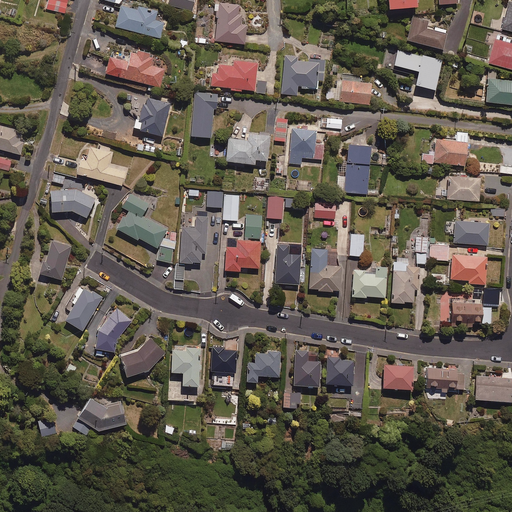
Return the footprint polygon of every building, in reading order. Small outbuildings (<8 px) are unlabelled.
[(68,0),(54,0),(54,1),(51,0),(47,0),(45,10),(65,15),(68,0)] [(169,0),(168,6),(192,12),(194,0),(169,0)] [(417,0),(388,0),(390,13),(419,10),(417,0)] [(511,2),(510,2),(503,29),(511,31),(511,2)] [(219,3),(214,41),(244,45),(247,28),(241,27),(243,15),(239,15),(241,6),(219,3)] [(138,12),(121,8),(116,28),(161,40),(165,24),(155,22),(158,13),(139,8),(138,12)] [(406,43),(443,53),(448,36),(427,31),(429,23),(412,18),(406,43)] [(511,43),(497,39),(490,65),(511,69),(511,43)] [(444,60),(398,49),(394,67),(420,73),(416,87),(436,92),(444,60)] [(137,55),(131,53),(128,62),(109,58),(105,76),(160,89),(165,71),(151,68),(153,59),(150,58),(151,54),(138,51),(137,55)] [(297,59),(285,57),(281,94),(298,96),(299,88),(317,90),(318,83),(324,83),(327,60),(308,58),(308,64),(297,63),(297,59)] [(212,73),(210,87),(231,90),(230,91),(242,93),(242,91),(255,93),(259,64),(234,61),(233,67),(219,65),(218,74),(212,73)] [(511,81),(488,79),(486,105),(511,106),(511,81)] [(267,82),(257,81),(256,93),(265,95),(267,82)] [(342,82),(339,103),(369,107),(372,86),(342,82)] [(218,96),(195,94),(191,138),(211,140),(214,110),(217,111),(218,96)] [(172,105),(149,99),(147,107),(143,106),(139,123),(142,124),(140,133),(163,139),(172,105)] [(343,120),(322,118),(321,128),(342,130),(343,120)] [(288,120),(276,119),(274,142),(286,143),(288,120)] [(23,131),(0,125),(0,150),(21,156),(25,143),(20,142),(23,131)] [(317,132),(291,130),(288,164),(302,165),(302,160),(323,161),(324,146),(316,145),(317,132)] [(455,142),(437,140),(435,157),(423,156),(422,164),(466,170),(470,133),(456,131),(455,142)] [(250,135),(249,142),(229,140),(225,165),(256,168),(256,162),(268,163),(271,138),(250,135)] [(371,148),(348,146),(345,195),(368,197),(371,148)] [(123,187),(126,172),(109,168),(112,153),(90,148),(86,163),(81,161),(77,177),(123,187)] [(13,161),(0,156),(0,170),(9,173),(13,161)] [(511,176),(511,166),(500,165),(499,175),(511,176)] [(66,177),(54,175),(52,183),(64,186),(66,177)] [(480,203),(482,179),(449,176),(447,200),(480,203)] [(77,191),(51,194),(53,215),(72,213),(86,219),(96,200),(77,191)] [(223,192),(207,191),(206,208),(222,209),(223,192)] [(152,204),(131,193),(122,209),(129,213),(126,219),(124,218),(117,230),(138,241),(139,240),(158,249),(156,261),(171,264),(176,233),(145,217),(152,204)] [(240,196),(225,195),(223,221),(238,223),(240,196)] [(284,198),(268,197),(266,219),(282,220),(284,198)] [(301,200),(286,199),(286,208),(301,209),(301,200)] [(336,204),(315,203),(314,219),(335,220),(336,204)] [(491,208),(490,216),(505,217),(506,209),(491,208)] [(262,216),(246,215),(244,239),(260,241),(262,216)] [(206,254),(208,216),(196,216),(195,229),(182,228),(179,266),(194,266),(194,264),(202,264),(202,254),(206,254)] [(456,221),(454,243),(488,247),(490,224),(456,221)] [(365,235),(350,234),(348,257),(363,259),(365,235)] [(429,238),(417,236),(415,252),(427,253),(429,238)] [(241,274),(241,268),(259,270),(261,244),(238,242),(238,248),(227,247),(225,273),(241,274)] [(71,248),(52,243),(46,263),(43,262),(40,275),(62,281),(71,248)] [(449,246),(432,245),(430,261),(448,263),(449,246)] [(290,255),(290,246),(278,246),(275,284),(299,286),(302,256),(290,255)] [(340,293),(342,268),(326,267),(328,250),(312,249),(309,291),(340,293)] [(487,287),(489,259),(453,255),(450,280),(468,282),(469,286),(487,287)] [(406,268),(407,264),(394,263),(390,304),(414,306),(415,292),(419,292),(421,269),(406,268)] [(175,266),(173,290),(183,291),(185,267),(175,266)] [(365,271),(353,270),(351,297),(387,300),(389,268),(376,267),(375,276),(365,276),(365,271)] [(92,294),(85,290),(66,321),(82,331),(103,298),(94,292),(92,294)] [(483,305),(451,304),(450,328),(491,329),(492,308),(483,308),(483,305)] [(133,322),(116,309),(98,333),(95,352),(115,355),(117,341),(133,322)] [(166,354),(150,339),(138,353),(121,358),(128,379),(150,372),(166,354)] [(224,348),(213,347),(211,375),(237,376),(238,351),(224,351),(224,348)] [(187,352),(173,352),(171,375),(184,375),(183,388),(199,389),(201,349),(187,348),(187,352)] [(310,352),(296,351),(293,388),(319,390),(322,363),(309,362),(310,352)] [(280,380),(282,353),(268,352),(268,355),(257,355),(256,364),(248,364),(247,385),(258,386),(259,379),(280,380)] [(354,390),(355,362),(340,362),(341,359),(328,358),(326,388),(354,390)] [(412,364),(382,362),(380,385),(410,387),(412,364)] [(424,366),(423,387),(461,389),(462,372),(456,372),(455,368),(424,366)] [(511,376),(474,373),(473,398),(510,400),(511,376)] [(301,406),(302,394),(284,393),(283,409),(297,410),(297,405),(301,406)] [(103,408),(91,400),(73,428),(85,435),(91,427),(99,433),(126,426),(120,403),(103,408)] [(52,418),(37,422),(42,439),(57,435),(52,418)]
